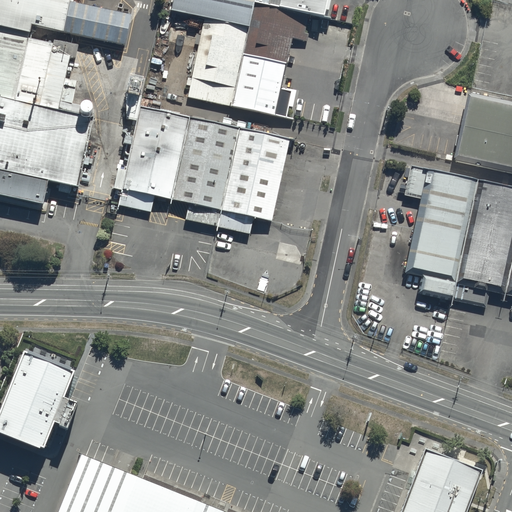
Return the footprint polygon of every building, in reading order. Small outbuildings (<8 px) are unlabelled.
[(68,0),(0,0),(0,196),(44,206),(49,183),(79,190),(95,118),(56,109),(68,57),(49,52),(50,45),(26,39),(30,24),(123,45),(130,16),(68,2),(68,0)] [(188,96),(285,117),(289,97),(294,98),(295,92),(280,89),(291,38),(301,40),(306,14),(328,19),(332,0),(171,0),(169,10),(204,17),(188,96)] [(511,101),(466,92),(451,160),(511,173),(511,101)] [(289,140),(140,106),(121,192),(269,226),(289,140)] [(477,179),(408,164),(401,195),(420,199),(404,270),(422,274),(418,292),(450,299),(477,179)] [(511,186),(477,179),(450,299),(485,307),(489,291),(511,295),(511,186)] [(72,372),(21,352),(0,406),(0,434),(2,435),(41,451),(53,422),(57,424),(67,428),(76,404),(66,400),(62,398),(72,372)] [(55,511),(225,511),(131,474),(94,459),(80,453),(70,477),(55,511)] [(425,456),(402,511),(466,511),(479,477),(425,456)]
